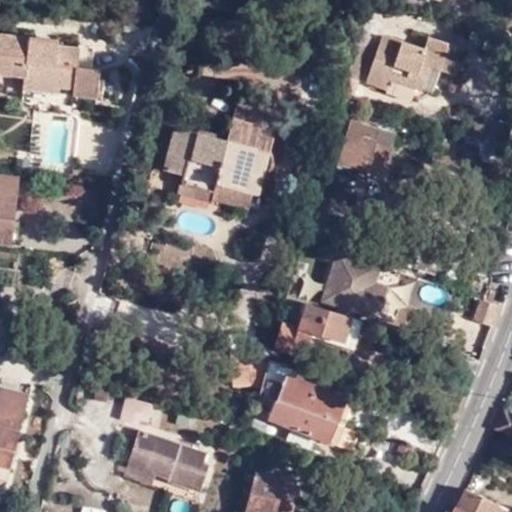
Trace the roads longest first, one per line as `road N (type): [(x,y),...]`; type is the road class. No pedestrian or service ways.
road 1 (unknown): [(37,511),(163,16)]
road 2 (residential): [(511,328),(436,511)]
